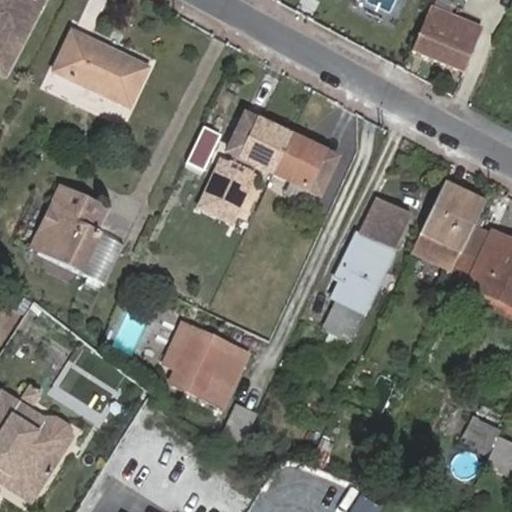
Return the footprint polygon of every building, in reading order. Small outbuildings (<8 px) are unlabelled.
[(0,0),(0,76),(1,77),(33,18),(19,11),(24,0),(35,0),(41,3),(42,0),(0,0)] [(480,29),(429,8),(411,51),(462,72),(480,29)] [(129,107),(148,70),(73,34),(56,71),(129,107)] [(247,117),(229,153),(272,173),(290,137),(247,117)] [(289,182),(317,196),(334,158),(290,137),(272,173),(289,182)] [(317,196),(289,182),(281,197),(310,210),(317,196)] [(484,205),(444,185),(420,234),(461,254),(484,205)] [(60,186),(37,231),(44,235),(36,250),(78,273),(109,212),(60,186)] [(360,236),(356,235),(335,279),(340,282),(332,298),(335,300),(321,330),(346,343),(410,218),(378,201),(360,236)] [(44,235),(37,231),(29,246),(36,250),(44,235)] [(468,287),(511,308),(511,244),(493,235),(468,287)] [(31,305),(19,297),(13,310),(24,316),(31,305)] [(191,333),(173,371),(186,378),(180,390),(232,414),(258,360),(237,350),(233,358),(219,351),(221,347),(191,333)] [(3,391),(0,395),(0,407),(36,430),(44,418),(3,391)] [(0,407),(0,460),(16,471),(11,477),(39,495),(75,437),(69,425),(57,418),(44,418),(36,430),(0,407)] [(497,431),(472,419),(462,441),(489,452),(497,431)] [(511,472),(511,444),(498,437),(486,462),(511,474),(511,472)] [(0,482),(33,504),(39,495),(11,477),(16,471),(0,460),(0,482)]
